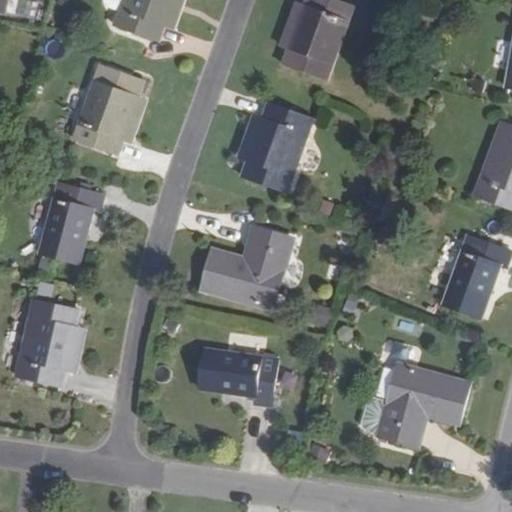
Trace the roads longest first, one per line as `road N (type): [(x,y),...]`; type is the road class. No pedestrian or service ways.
road 1 (residential): [(234,0),(158,218),(115,468)]
road 2 (residential): [(396,511),(115,468)]
